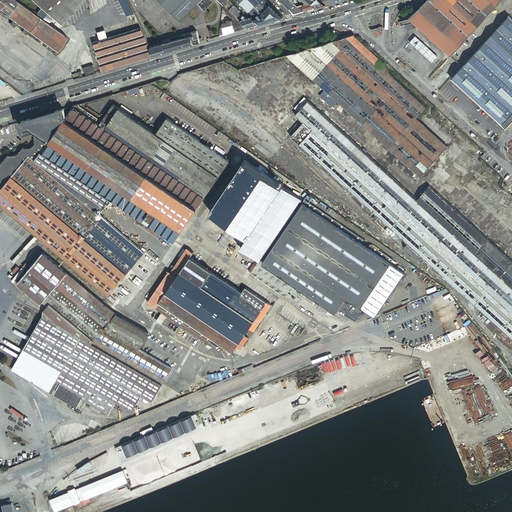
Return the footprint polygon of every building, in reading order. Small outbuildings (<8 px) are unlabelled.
[(34,13),(15,0),(0,0),(0,10),(13,20),(17,23),(25,29),(29,31),(57,51),(67,37),(49,24),(34,13)] [(33,0),(40,5),(54,17),(62,25),(83,0),(33,0)] [(134,13),(127,0),(120,0),(127,14),(134,13)] [(158,0),(171,13),(184,0),(158,0)] [(201,0),(184,0),(171,13),(179,21),(197,4),(201,0)] [(214,2),(211,0),(201,0),(197,4),(204,11),(214,2)] [(228,1),(224,5),(229,10),(234,5),(228,0),(228,1)] [(248,0),(235,0),(235,1),(245,10),(247,13),(248,12),(253,8),(254,6),(248,0)] [(270,3),(266,0),(260,0),(256,4),(255,6),(260,11),(261,12),(270,3)] [(281,0),(289,8),(298,6),(292,0),(281,0)] [(303,0),(305,2),(304,3),(305,4),(303,5),(305,11),(317,7),(309,0),(303,0)] [(424,0),(406,18),(412,23),(414,25),(448,56),(466,36),(499,0),(424,0)] [(283,17),(270,3),(261,12),(270,21),(283,17)] [(295,14),(305,11),(303,5),(303,4),(298,6),(289,8),(295,14)] [(54,17),(40,5),(34,13),(49,24),(54,17)] [(229,10),(224,5),(223,10),(226,14),(232,20),(233,23),(231,23),(233,25),(234,30),(238,29),(238,30),(242,29),(242,28),(241,23),(242,23),(239,20),(236,17),(229,10)] [(234,5),(229,10),(236,17),(239,14),(241,12),(234,5)] [(270,21),(261,12),(260,11),(258,13),(257,14),(255,11),(252,15),(255,19),(254,19),(259,24),(270,21)] [(511,19),(507,15),(450,77),(505,127),(511,119),(511,19)] [(247,28),(259,24),(254,19),(251,17),(247,18),(245,16),(244,16),(243,16),(242,17),(242,18),(243,19),(239,20),(242,23),(247,28)] [(405,30),(412,23),(406,18),(402,19),(403,22),(397,24),(396,24),(396,25),(395,25),(394,26),(394,27),(394,28),(394,29),(394,30),(394,31),(395,31),(395,32),(396,32),(396,33),(399,32),(405,30)] [(224,35),(234,31),(234,30),(233,25),(231,23),(228,21),(227,21),(227,22),(223,24),(222,27),(222,28),(224,35)] [(414,25),(412,23),(405,30),(399,32),(403,36),(404,36),(412,27),(414,25)] [(98,33),(100,40),(130,31),(128,24),(98,33)] [(448,56),(414,25),(412,27),(421,35),(413,44),(438,67),(448,56)] [(102,71),(153,56),(149,44),(141,27),(130,31),(100,40),(93,42),(102,71)] [(421,35),(412,27),(404,36),(413,44),(421,35)] [(182,38),(184,47),(194,44),(192,39),(191,35),(182,38)] [(466,36),(448,56),(452,59),(470,39),(466,36)] [(424,106),(349,39),(346,40),(343,37),(284,54),(418,177),(432,162),(400,133),(415,118),(424,106)] [(174,40),(163,43),(166,52),(184,47),(182,38),(177,39),(174,40)] [(162,40),(149,44),(153,56),(166,52),(163,43),(162,40)] [(86,76),(96,73),(93,65),(82,68),(86,76)] [(293,108),(297,112),(307,100),(303,97),(293,108)] [(289,136),(377,217),(376,218),(373,220),(382,228),(383,226),(386,228),(387,226),(406,243),(402,247),(419,263),(423,259),(487,318),(486,320),(488,322),(486,324),(499,335),(503,331),(505,333),(507,335),(503,339),(511,346),(511,344),(511,262),(486,239),(473,253),(416,200),(307,100),(297,112),(294,115),(302,122),(289,136)] [(110,200),(173,242),(228,160),(164,117),(154,133),(111,104),(100,120),(98,124),(94,121),(96,118),(76,104),(53,111),(50,116),(49,112),(20,121),(22,130),(23,130),(32,127),(34,130),(48,140),(41,151),(110,200)] [(446,146),(415,118),(400,133),(432,162),(446,146)] [(97,215),(110,200),(41,151),(48,140),(34,130),(33,146),(31,148),(22,149),(16,156),(7,157),(0,165),(0,188),(0,189),(0,207),(107,296),(143,252),(97,215)] [(208,211),(246,237),(280,185),(242,160),(208,211)] [(259,262),(299,201),(301,199),(280,185),(246,237),(239,248),(259,262)] [(473,253),(486,239),(429,187),(416,200),(473,253)] [(356,310),(358,307),(373,317),(403,272),(299,201),(259,262),(261,263),(334,313),(338,306),(344,310),(347,312),(350,308),(352,309),(354,309),(356,310)] [(168,287),(161,281),(154,291),(162,296),(154,308),(206,342),(209,338),(219,344),(231,353),(236,346),(240,349),(247,338),(243,335),(247,328),(253,332),(270,306),(265,302),(262,306),(188,257),(192,252),(186,248),(169,273),(175,276),(168,287)] [(152,401),(171,369),(139,350),(148,333),(114,314),(41,253),(16,284),(39,304),(41,302),(46,306),(42,310),(42,315),(22,349),(60,370),(48,392),(76,407),(80,399),(108,414),(112,408),(117,410),(120,405),(131,411),(138,400),(142,403),(145,398),(152,401)] [(168,271),(161,281),(168,287),(175,276),(169,273),(168,271)] [(147,303),(154,308),(162,296),(154,291),(147,303)] [(209,338),(206,342),(213,347),(219,344),(209,338)] [(60,370),(22,349),(10,371),(48,392),(60,370)] [(236,370),(237,373),(243,371),(251,367),(250,364),(236,370)] [(76,469),(78,474),(83,471),(89,467),(86,463),(76,469)] [(80,487),(84,499),(126,482),(121,470),(79,487),(80,487)] [(74,490),(79,501),(84,499),(80,487),(74,490)] [(67,492),(72,504),(79,501),(74,490),(74,488),(67,491),(67,492)] [(53,511),(72,504),(67,492),(49,500),(53,511)]
